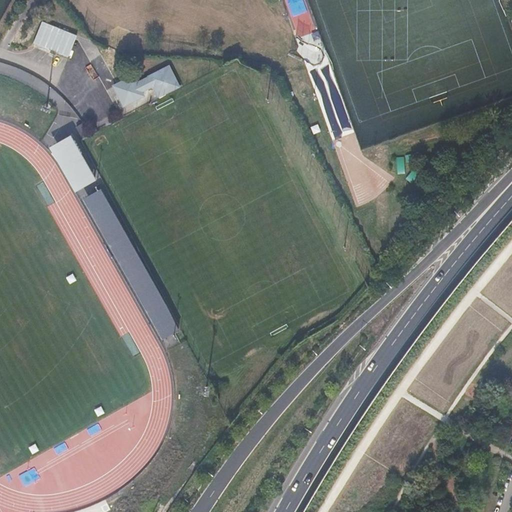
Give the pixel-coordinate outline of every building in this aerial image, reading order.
[(76,35),(42,21),(33,43),(68,57),(76,35)] [(113,85),(123,105),(144,95),(141,91),(153,85),(159,96),(179,86),(169,66),(149,76),(149,77),(137,83),(133,75),(113,85)] [(82,124),(76,127),(82,138),(88,135),(82,124)] [(55,147),(77,186),(92,178),(70,139),(55,147)] [(359,158),(344,162),(348,178),(363,174),(359,158)] [(84,187),(76,190),(80,198),(87,194),(84,187)] [(100,191),(83,200),(161,338),(178,328),(100,191)] [(172,446),(140,484),(160,500),(192,463),(172,446)] [(140,511),(129,492),(93,511),(140,511)]
